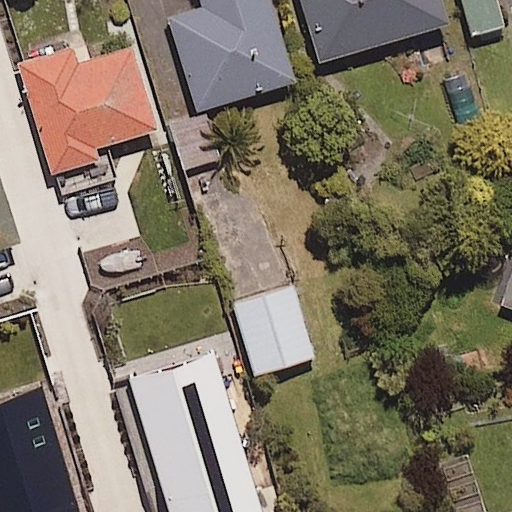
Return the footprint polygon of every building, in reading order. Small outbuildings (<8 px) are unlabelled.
[(190,96),(288,67),(268,0),(187,0),(163,7),(190,96)] [(440,0),(298,0),(313,46),(442,6),(440,0)] [(458,0),(465,27),(500,17),(495,0),(458,0)] [(98,131),(151,115),(126,30),(75,46),(71,33),(11,51),(44,160),(102,143),(98,131)] [(178,161),(216,151),(203,105),(166,115),(178,161)] [(248,187),(288,172),(279,148),(239,163),(248,187)] [(0,233),(14,229),(0,184),(0,233)] [(67,303),(113,290),(99,242),(53,256),(67,303)] [(250,363),(310,346),(290,278),(231,295),(250,363)] [(511,278),(502,307),(511,310),(511,278)] [(276,511),(221,349),(129,380),(173,511),(276,511)] [(87,511),(43,380),(0,393),(0,511),(87,511)]
